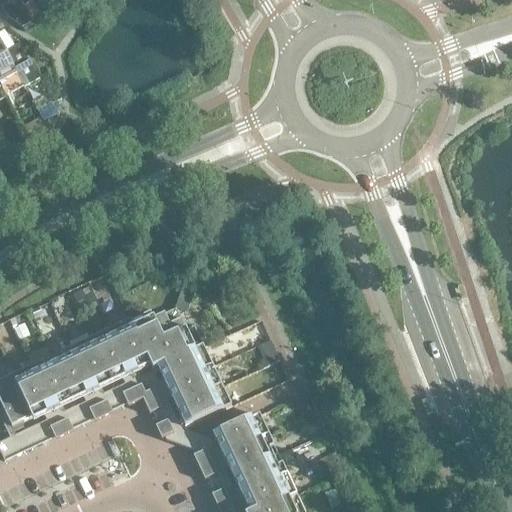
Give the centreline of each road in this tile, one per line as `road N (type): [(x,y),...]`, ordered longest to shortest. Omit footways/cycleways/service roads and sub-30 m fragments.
road 1 (tertiary): [(504,511),(369,150)]
road 2 (tertiary): [(0,259),(63,219),(286,116)]
road 3 (residential): [(160,477),(135,421),(0,483)]
road 4 (tertiary): [(406,76),(372,34),(337,28),(303,43)]
